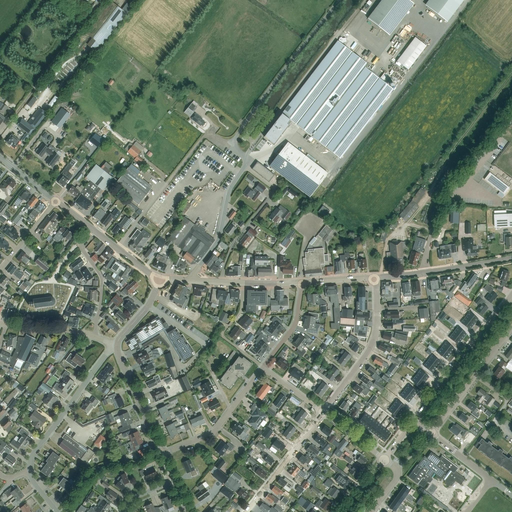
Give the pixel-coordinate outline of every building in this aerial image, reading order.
[(382,0),(368,19),(387,34),(412,2),(409,0),(382,0)] [(432,0),(427,7),(447,22),(463,0),(432,0)] [(127,14),(111,2),(86,33),(98,43),(93,49),(97,52),(127,14)] [(363,5),(355,17),(360,20),(368,8),(363,5)] [(350,23),(345,31),(349,34),(354,26),(350,23)] [(426,46),(415,37),(397,61),(408,70),(426,46)] [(270,130),(264,137),(274,144),(289,125),(287,124),(290,120),(340,158),(393,89),(368,70),(370,67),(367,64),(337,41),(319,64),(282,114),(270,130)] [(365,59),(373,65),(375,61),(367,56),(365,59)] [(51,108),(56,101),(54,98),(48,106),(51,108)] [(34,102),(31,100),(23,109),(27,111),(34,102)] [(190,116),(197,107),(192,103),(185,112),(190,116)] [(28,123),(22,118),(17,125),(30,135),(35,129),(47,114),(39,108),(28,123)] [(62,108),(52,122),(60,128),(70,115),(62,108)] [(201,125),(203,126),(206,123),(202,119),(202,118),(196,113),(191,119),(200,126),(201,125)] [(10,145),(9,145),(11,146),(15,148),(20,141),(12,134),(6,142),(10,145)] [(90,141),(98,147),(103,141),(95,134),(90,141)] [(310,197),(328,173),(288,142),(270,166),(310,197)] [(52,167),(55,163),(56,162),(57,162),(58,162),(59,160),(59,159),(60,157),(56,154),(58,151),(50,145),(48,148),(43,144),(39,149),(38,149),(37,149),(36,151),(36,152),(36,153),(41,157),(45,152),(46,151),(51,155),(49,157),(48,158),(49,158),(46,162),(47,163),(47,164),(47,165),(49,166),(50,166),(52,167)] [(135,158),(141,152),(133,145),(127,152),(135,158)] [(104,161),(100,167),(108,173),(112,167),(104,161)] [(275,175),(258,161),(252,169),(269,182),(275,175)] [(62,174),(57,182),(64,187),(72,176),(68,172),(72,166),(68,163),(61,173),(62,174)] [(109,182),(114,186),(118,181),(113,177),(113,178),(96,165),(86,177),(90,181),(89,182),(83,190),(81,193),(83,195),(83,196),(82,196),(77,203),(83,208),(83,207),(86,210),(89,207),(91,204),(91,203),(90,202),(98,192),(100,194),(109,182)] [(128,168),(118,181),(114,186),(139,205),(152,187),(128,168)] [(78,182),(83,175),(80,172),(75,179),(78,182)] [(485,179),(483,182),(503,197),(505,195),(510,188),(509,189),(496,178),(496,179),(493,176),(490,173),(490,172),(485,179)] [(250,182),(253,177),(248,174),(245,179),(250,182)] [(13,187),(17,183),(9,177),(6,182),(5,181),(0,186),(0,187),(9,195),(14,188),(13,187)] [(260,192),(262,193),(266,188),(259,183),(254,190),(248,186),(244,192),(245,193),(244,195),(247,198),(248,197),(254,201),(260,193),(259,193),(260,192)] [(69,192),(68,193),(70,195),(71,194),(76,197),(79,192),(81,193),(83,190),(77,186),(75,189),(72,186),(68,191),(69,192)] [(282,196),(288,188),(285,186),(279,193),(282,196)] [(297,193),(291,188),(288,191),(295,196),(297,193)] [(411,199),(415,203),(425,192),(421,188),(411,199)] [(31,195),(24,189),(19,196),(13,203),(17,207),(23,199),(27,202),(29,200),(28,199),(31,195)] [(27,210),(30,206),(33,208),(35,206),(34,206),(38,200),(34,196),(25,208),(24,207),(21,211),(24,213),(27,210)] [(96,219),(97,218),(100,221),(106,213),(103,211),(109,203),(108,203),(105,200),(97,210),(96,210),(95,212),(95,213),(92,216),(96,219)] [(9,206),(3,201),(0,204),(0,212),(2,215),(9,206)] [(191,205),(186,201),(178,211),(183,215),(191,205)] [(399,216),(406,221),(419,206),(412,201),(399,216)] [(36,218),(39,213),(41,214),(47,207),(40,202),(29,216),(34,220),(35,220),(36,218)] [(322,205),(318,211),(325,216),(329,210),(322,205)] [(277,208),(269,218),(275,222),(280,216),(285,220),(291,213),(287,210),(284,214),(277,208)] [(109,212),(101,223),(106,227),(111,220),(111,219),(112,218),(115,220),(120,213),(115,209),(112,214),(109,212)] [(231,220),(236,213),(233,211),(228,218),(231,220)] [(494,211),(495,228),(511,226),(511,214),(506,215),(506,211),(494,211)] [(19,214),(13,221),(17,225),(21,220),(20,219),(22,217),(20,216),(22,214),(20,212),(19,214)] [(58,216),(54,213),(50,217),(48,216),(38,228),(47,235),(55,226),(57,223),(54,220),(58,216)] [(117,235),(123,226),(126,229),(132,221),(126,216),(120,224),(119,223),(112,231),(117,235)] [(199,225),(197,227),(185,217),(168,239),(169,240),(173,243),(186,253),(183,257),(190,263),(193,260),(198,263),(209,248),(215,240),(204,232),(206,230),(199,225)] [(146,227),(149,222),(145,218),(141,223),(145,227),(146,227)] [(236,228),(234,226),(235,224),(233,223),(234,222),(233,222),(226,231),(226,232),(230,236),(233,232),(234,232),(235,231),(235,230),(236,228)] [(326,233),(330,228),(332,226),(327,223),(318,235),(322,238),(326,233)] [(3,226),(0,229),(3,231),(2,231),(7,235),(14,240),(15,239),(16,240),(19,236),(18,235),(18,234),(16,232),(17,231),(13,228),(12,229),(7,225),(5,228),(3,226)] [(67,240),(67,239),(69,240),(70,238),(69,237),(72,233),(67,230),(67,231),(62,227),(53,239),(52,239),(49,243),(52,245),(55,241),(57,243),(60,239),(62,241),(64,238),(67,240)] [(257,233),(250,228),(240,241),(241,242),(240,243),(243,246),(247,242),(248,242),(253,236),(254,237),(257,233)] [(137,229),(130,238),(133,241),(130,245),(139,252),(143,247),(142,247),(150,236),(143,230),(141,232),(137,229)] [(379,240),(384,242),(387,232),(382,231),(379,240)] [(155,244),(161,248),(166,241),(160,237),(155,244)] [(409,258),(410,258),(408,263),(416,266),(419,254),(420,254),(421,252),(422,252),(426,240),(416,237),(412,249),(413,249),(412,251),(409,258)] [(7,251),(9,248),(8,246),(9,245),(0,238),(0,239),(0,247),(2,248),(7,251)] [(282,242),(288,246),(291,242),(285,238),(282,242)] [(477,255),(476,246),(473,246),(473,239),(462,240),(463,251),(467,251),(467,256),(477,255)] [(100,254),(105,249),(103,247),(105,246),(100,242),(99,242),(96,246),(97,246),(94,250),(100,254)] [(403,264),(402,257),(403,257),(401,242),(389,243),(390,253),(386,253),(387,258),(391,257),(391,259),(392,259),(392,265),(403,264)] [(446,249),(446,251),(445,251),(446,258),(451,258),(450,252),(452,252),(452,253),(456,252),(455,244),(451,245),(451,244),(444,245),(444,246),(445,249),(446,249)] [(61,255),(62,254),(66,248),(63,245),(57,252),(61,255)] [(152,251),(155,247),(153,245),(144,256),(149,260),(154,253),(152,251)] [(101,264),(102,263),(105,259),(107,261),(108,260),(114,253),(108,248),(102,255),(97,261),(101,264)] [(324,258),(324,255),(323,248),(308,250),(306,249),(305,253),(306,258),(303,258),(304,266),(305,266),(305,271),(304,271),(305,277),(322,276),(321,264),(325,264),(324,258)] [(25,265),(29,260),(26,257),(27,256),(22,252),(17,259),(22,263),(25,265)] [(355,264),(355,261),(354,261),(354,257),(351,258),(350,256),(349,256),(349,253),(344,253),(345,255),(345,261),(347,261),(348,269),(355,269),(355,264)] [(212,254),(204,263),(209,267),(212,263),(217,257),(212,254)] [(330,275),(334,274),(333,269),(333,267),(329,267),(328,254),(324,255),(324,258),(325,264),(325,268),(324,268),(325,276),(330,275)] [(156,258),(157,259),(154,266),(164,271),(166,265),(165,265),(167,259),(157,255),(156,258)] [(344,261),(345,261),(345,255),(340,256),(340,260),(334,260),(335,269),(333,269),(334,274),(334,275),(342,274),(340,262),(344,262),(344,261)] [(255,276),(271,276),(271,267),(266,267),(267,265),(268,265),(268,256),(255,256),(255,276)] [(290,262),(286,262),(286,261),(282,261),(282,257),(278,256),(277,266),(282,267),(282,266),(283,266),(283,273),(292,274),(293,266),(289,266),(290,262)] [(35,263),(46,272),(50,266),(39,257),(35,263)] [(106,267),(117,275),(121,270),(122,270),(125,266),(112,257),(106,267)] [(186,263),(180,260),(180,259),(178,257),(174,265),(177,266),(176,269),(183,272),(187,265),(185,264),(186,263)] [(75,274),(75,273),(77,272),(76,271),(83,265),(82,264),(84,263),(81,259),(78,262),(77,261),(71,266),(70,267),(70,268),(75,274)] [(209,267),(208,269),(217,276),(219,273),(218,272),(220,269),(219,268),(222,264),(217,260),(214,264),(212,263),(209,267)] [(12,274),(20,280),(24,274),(12,265),(7,271),(11,275),(12,274)] [(117,275),(114,279),(116,280),(118,278),(119,279),(120,276),(124,279),(131,268),(126,265),(125,266),(122,270),(121,270),(117,275)] [(234,266),(234,267),(231,267),(231,270),(226,270),(226,276),(240,276),(240,266),(234,266)] [(77,277),(79,279),(83,276),(87,281),(92,277),(86,269),(81,272),(79,270),(77,272),(75,273),(75,274),(72,276),(74,279),(77,277)] [(63,276),(68,279),(71,274),(66,271),(63,276)] [(504,287),(509,273),(503,271),(500,280),(502,281),(500,285),(504,287)] [(110,281),(111,283),(108,287),(114,292),(118,287),(115,284),(117,282),(112,279),(113,278),(108,274),(105,278),(109,282),(110,281)] [(463,292),(468,284),(471,287),(478,277),(473,274),(466,283),(465,282),(459,289),(463,292)] [(8,280),(4,276),(0,281),(0,282),(3,286),(6,283),(9,285),(11,283),(8,280)] [(456,285),(451,291),(455,294),(462,283),(458,280),(453,280),(453,277),(442,278),(443,287),(446,286),(447,290),(449,290),(449,286),(456,285)] [(429,290),(432,290),(432,293),(436,292),(436,289),(440,289),(439,279),(428,280),(429,286),(429,290)] [(19,287),(24,290),(28,285),(30,287),(32,284),(27,280),(25,283),(24,281),(19,287)] [(134,291),(133,290),(138,285),(134,281),(129,286),(128,285),(122,291),(123,291),(126,293),(127,295),(129,293),(130,294),(134,291)] [(412,283),(414,296),(421,295),(420,292),(421,292),(419,282),(412,283)] [(382,297),(391,297),(391,292),(393,292),(393,289),(396,289),(396,284),(392,284),(392,283),(382,283),(382,288),(382,297)] [(171,300),(173,301),(172,302),(177,305),(177,303),(184,307),(184,306),(188,299),(184,297),(185,293),(189,295),(190,291),(186,290),(187,288),(177,285),(175,284),(170,293),(172,294),(172,296),(174,297),(172,300),(171,300)] [(495,299),(497,296),(492,292),(494,289),(487,284),(484,289),(490,294),(489,295),(488,295),(485,299),(491,303),(495,298),(495,299)] [(93,290),(93,287),(85,286),(85,292),(89,292),(89,300),(96,301),(96,291),(93,290)] [(205,293),(207,292),(208,289),(207,288),(195,286),(194,295),(200,296),(201,292),(205,293)] [(339,307),(338,307),(337,286),(325,287),(326,297),(330,297),(331,303),(334,303),(334,307),(333,308),(335,323),(331,324),(331,329),(338,329),(340,318),(339,307)] [(365,287),(358,287),(358,302),(356,302),(356,310),(364,310),(367,310),(367,302),(367,293),(368,293),(365,293),(365,287)] [(351,288),(344,288),(345,297),(342,297),(342,301),(349,300),(349,297),(351,297),(351,288)] [(238,303),(239,303),(239,291),(235,291),(235,289),(230,289),(230,294),(228,294),(229,293),(228,293),(225,304),(225,303),(228,304),(229,302),(230,302),(230,299),(235,299),(235,302),(238,302),(238,303)] [(224,304),(224,300),(225,301),(226,292),(218,291),(218,294),(216,294),(216,291),(213,291),(213,290),(212,290),(210,302),(220,306),(221,304),(224,304)] [(270,306),(270,297),(267,297),(267,291),(262,291),(246,291),(246,312),(259,312),(259,306),(270,306)] [(283,298),(283,291),(276,291),(276,300),(271,300),(271,311),(279,311),(279,306),(288,306),(287,297),(283,298)] [(457,291),(454,296),(464,303),(467,298),(457,291)] [(117,294),(111,300),(117,306),(123,300),(117,294)] [(327,303),(322,300),(322,298),(318,298),(318,294),(312,295),(312,294),(307,295),(307,299),(308,299),(308,303),(317,303),(317,306),(326,305),(327,303)] [(55,303),(55,302),(55,300),(54,299),(54,298),(53,298),(52,297),(50,297),(33,300),(33,302),(29,302),(30,307),(34,306),(34,308),(52,306),(53,305),(54,305),(55,303)] [(488,308),(484,305),(486,303),(479,297),(475,303),(478,305),(479,303),(482,305),(477,311),(482,315),(488,308)] [(131,313),(133,310),(134,310),(136,307),(133,303),(134,302),(130,298),(125,299),(122,303),(125,305),(124,306),(131,313)] [(429,302),(431,320),(433,320),(434,320),(435,320),(435,319),(435,316),(436,316),(436,312),(439,312),(438,301),(435,301),(429,302)] [(91,317),(96,306),(86,302),(82,313),(91,317)] [(117,307),(114,304),(110,308),(116,313),(114,315),(122,322),(124,322),(125,321),(124,320),(126,317),(116,308),(117,307)] [(14,311),(12,310),(13,306),(10,305),(6,317),(12,319),(14,311)] [(70,306),(68,311),(69,312),(75,315),(77,310),(70,306)] [(429,318),(428,308),(419,309),(420,319),(421,319),(424,319),(429,318)] [(342,317),(352,318),(353,310),(343,309),(342,317)] [(355,320),(369,321),(369,317),(370,317),(371,313),(364,312),(364,310),(356,310),(356,312),(355,320)] [(385,319),(392,319),(392,320),(399,320),(399,312),(385,312),(385,319)] [(470,312),(465,317),(474,324),(478,319),(470,312)] [(305,316),(304,319),(305,319),(304,322),(315,324),(315,320),(318,320),(319,314),(312,313),(312,317),(305,316)] [(219,320),(218,320),(219,318),(216,316),(215,317),(206,314),(206,315),(217,323),(219,320)] [(222,314),(219,320),(224,322),(227,317),(222,314)] [(241,321),(239,324),(246,330),(250,325),(251,326),(254,323),(253,321),(247,316),(242,321),(241,321)] [(71,327),(77,328),(79,319),(70,317),(69,321),(68,326),(71,327)] [(106,320),(109,323),(107,326),(110,329),(111,328),(116,333),(119,328),(115,324),(115,323),(108,317),(106,320)] [(271,321),(273,323),(271,326),(280,332),(281,330),(282,330),(284,328),(278,324),(280,321),(275,317),(274,317),(271,321)] [(465,317),(461,323),(469,330),(474,324),(465,317)] [(154,334),(163,329),(162,329),(165,327),(166,329),(169,327),(166,322),(163,323),(160,318),(157,320),(156,318),(151,321),(152,321),(148,324),(149,325),(146,327),(146,325),(141,328),(142,330),(135,334),(136,335),(128,340),(130,343),(127,345),(132,352),(140,347),(138,344),(140,343),(145,340),(145,339),(147,338),(152,336),(152,335),(154,334)] [(340,326),(354,328),(354,325),(355,326),(355,320),(341,318),(340,326)] [(393,323),(385,323),(385,328),(393,328),(393,325),(404,323),(404,321),(405,321),(405,320),(393,321),(393,323)] [(315,324),(304,322),(304,325),(303,328),(310,329),(310,333),(307,332),(317,334),(317,329),(319,326),(320,324),(315,324)] [(369,327),(369,326),(369,327),(364,326),(355,326),(354,325),(354,328),(353,334),(357,334),(357,336),(356,336),(367,338),(367,337),(366,337),(368,332),(369,331),(368,329),(369,329),(369,327)] [(269,336),(271,333),(276,338),(278,335),(280,332),(271,326),(269,329),(267,327),(263,331),(269,336)] [(242,332),(236,327),(233,331),(233,332),(230,336),(235,340),(239,335),(241,337),(241,338),(243,340),(246,336),(242,332)] [(458,327),(453,332),(462,339),(466,334),(458,327)] [(176,332),(174,329),(167,333),(169,335),(169,336),(172,341),(172,340),(173,343),(176,348),(176,347),(178,350),(177,350),(182,358),(183,358),(184,361),(193,355),(192,353),(194,351),(191,347),(190,347),(188,343),(186,344),(185,342),(186,341),(184,337),(182,338),(178,331),(176,332)] [(406,341),(409,332),(396,331),(395,335),(395,333),(392,332),(391,334),(384,332),(383,339),(390,341),(391,337),(406,341)] [(453,332),(449,338),(458,345),(462,339),(453,332)] [(251,334),(249,336),(245,341),(248,344),(254,337),(251,334)] [(17,336),(10,335),(9,340),(8,340),(7,347),(16,348),(17,341),(16,341),(17,336)] [(19,370),(23,362),(24,362),(35,339),(26,335),(24,339),(18,338),(16,348),(16,349),(9,364),(14,367),(14,368),(19,370)] [(259,343),(256,345),(265,352),(267,349),(267,350),(269,347),(265,345),(268,341),(260,335),(256,340),(259,343)] [(310,346),(313,341),(305,335),(307,337),(305,339),(300,335),(298,338),(297,340),(305,347),(307,344),(310,346)] [(39,348),(41,345),(43,346),(47,339),(41,336),(38,341),(35,346),(39,348)] [(418,343),(429,352),(432,348),(435,350),(437,346),(423,336),(418,343)] [(349,344),(353,346),(351,349),(355,352),(359,346),(357,345),(358,344),(352,340),(348,337),(345,342),(349,344)] [(62,347),(65,349),(69,341),(64,338),(61,342),(58,341),(54,349),(56,350),(55,351),(59,353),(60,352),(62,347)] [(302,349),(305,347),(297,340),(295,343),(294,342),(293,345),(299,349),(296,352),(302,357),(306,352),(302,349)] [(446,342),(442,347),(450,354),(455,349),(446,342)] [(384,344),(381,343),(378,348),(385,352),(384,353),(386,354),(387,354),(388,352),(389,353),(392,347),(384,343),(384,344)] [(252,346),(248,351),(254,355),(256,352),(261,357),(263,354),(265,352),(256,345),(254,348),(252,346)] [(141,353),(139,354),(134,356),(137,363),(141,362),(145,360),(149,358),(150,361),(160,356),(157,348),(151,351),(149,347),(145,349),(145,351),(142,352),(142,353),(141,353)] [(442,347),(437,353),(446,360),(450,354),(442,347)] [(11,355),(2,350),(0,354),(0,357),(8,361),(11,355)] [(347,361),(351,356),(345,352),(342,350),(340,353),(343,355),(342,357),(347,361)] [(55,351),(54,351),(52,356),(57,359),(60,354),(59,353),(55,351)] [(31,352),(26,362),(27,362),(34,366),(35,366),(39,357),(39,356),(31,353),(31,352)] [(289,364),(283,360),(286,355),(282,352),(276,359),(279,361),(276,364),(280,367),(281,366),(285,369),(289,364)] [(80,367),(85,360),(76,354),(75,356),(70,353),(65,361),(73,367),(77,364),(80,367)] [(175,366),(171,353),(165,355),(168,364),(171,363),(173,367),(175,366)] [(432,355),(428,360),(436,367),(441,362),(432,355)] [(399,361),(391,356),(389,360),(397,365),(399,361)] [(231,366),(221,379),(222,380),(221,382),(230,389),(238,378),(236,376),(239,371),(244,375),(252,364),(243,357),(242,359),(239,357),(232,366),(231,366)] [(343,366),(347,361),(342,357),(340,359),(337,357),(335,360),(338,362),(343,366)] [(380,366),(381,365),(386,368),(388,364),(376,357),(373,362),(380,366)] [(416,367),(417,366),(409,358),(405,362),(416,372),(418,370),(416,367)] [(152,364),(155,363),(153,360),(148,363),(149,366),(143,368),(146,376),(156,371),(152,364)] [(428,360),(423,366),(432,373),(436,367),(428,360)] [(505,371),(503,370),(506,367),(511,372),(511,365),(508,363),(507,365),(502,361),(497,367),(498,368),(494,374),(500,378),(505,371)] [(294,376),(299,381),(304,374),(299,370),(301,368),(295,363),(291,368),(294,370),(290,374),(293,377),(294,376)] [(398,367),(393,364),(388,371),(392,374),(393,375),(398,367)] [(108,382),(113,376),(110,373),(114,369),(109,365),(103,372),(102,371),(97,378),(103,383),(106,380),(108,382)] [(332,370),(330,372),(336,376),(340,371),(334,367),(334,368),(331,365),(329,368),(332,370)] [(367,371),(372,376),(371,377),(377,381),(380,377),(377,375),(377,374),(375,372),(376,371),(370,367),(367,371)] [(420,370),(416,375),(425,382),(429,377),(420,370)] [(64,379),(62,382),(70,388),(74,382),(67,377),(69,374),(70,375),(65,371),(61,376),(62,376),(64,379)] [(326,377),(332,382),(336,376),(330,372),(328,374),(326,372),(323,375),(326,377)] [(381,379),(386,382),(386,381),(387,381),(389,378),(384,374),(381,378),(381,379)] [(154,378),(147,382),(149,388),(157,384),(161,382),(158,375),(154,377),(154,378)] [(416,375),(412,381),(420,388),(425,382),(416,375)] [(191,388),(186,376),(178,379),(184,392),(191,388)] [(368,382),(369,380),(363,376),(360,380),(363,382),(361,384),(369,389),(372,385),(368,382)] [(195,389),(202,385),(199,380),(192,384),(195,389)] [(320,386),(319,388),(324,392),(328,387),(323,382),(322,383),(319,380),(317,383),(320,386)] [(392,380),(388,385),(392,388),(396,383),(392,380)] [(203,391),(212,387),(209,381),(201,386),(203,391)] [(380,391),(383,387),(375,381),(372,385),(380,391)] [(66,393),(70,388),(62,382),(60,385),(56,383),(57,383),(56,383),(53,388),(58,392),(58,391),(57,391),(59,388),(66,393)] [(40,387),(48,393),(51,389),(43,383),(40,387)] [(271,388),(265,384),(260,389),(266,394),(269,390),(273,392),(275,390),(271,387),(271,388)] [(369,391),(365,388),(363,390),(362,388),(361,389),(356,385),(353,390),(359,394),(361,392),(365,396),(369,391)] [(409,385),(404,390),(413,397),(417,392),(409,385)] [(106,395),(110,390),(104,386),(101,391),(106,395)] [(215,392),(212,387),(203,391),(206,396),(215,392)] [(315,392),(314,393),(320,397),(324,392),(319,388),(317,390),(314,387),(312,390),(315,392)] [(155,393),(152,394),(154,398),(156,402),(168,396),(165,388),(155,392),(155,393)] [(263,398),(266,394),(260,389),(256,395),(262,400),(261,400),(265,403),(267,400),(263,398)] [(480,403),(484,398),(488,400),(486,403),(490,407),(495,401),(491,397),(490,398),(487,395),(487,394),(481,389),(477,394),(480,396),(476,400),(480,403)] [(404,390),(400,396),(409,403),(413,397),(404,390)] [(50,408),(54,402),(55,403),(58,399),(50,393),(43,403),(50,408)] [(116,393),(108,397),(111,403),(116,401),(119,408),(124,405),(121,397),(118,398),(116,393)] [(196,394),(193,396),(199,409),(202,408),(196,394)] [(286,398),(281,395),(276,401),(275,400),(273,403),(279,408),(286,398)] [(289,399),(298,406),(301,402),(292,396),(289,399)] [(95,407),(98,402),(93,397),(90,402),(87,399),(84,402),(85,403),(81,408),(88,413),(93,406),(95,407)] [(14,399),(8,407),(11,409),(17,401),(14,399)] [(210,404),(208,401),(203,404),(205,409),(210,407),(212,411),(221,406),(217,400),(210,404)] [(345,411),(349,405),(350,406),(352,403),(348,400),(346,403),(344,401),(339,407),(345,411)] [(397,400),(393,405),(401,412),(406,407),(397,400)] [(359,411),(358,411),(361,406),(356,402),(353,407),(353,406),(349,411),(351,412),(349,415),(354,418),(359,411)] [(480,416),(476,413),(479,410),(476,408),(477,407),(471,402),(468,407),(474,412),(475,413),(473,415),(478,419),(480,416)] [(158,409),(161,415),(168,412),(168,411),(166,407),(170,405),(169,403),(165,405),(165,406),(158,409)] [(254,403),(250,409),(255,412),(252,415),(254,417),(250,423),(256,428),(266,416),(260,412),(262,409),(254,403)] [(393,405),(388,411),(397,418),(401,412),(393,405)] [(17,412),(13,408),(8,413),(12,417),(17,412)] [(299,408),(297,411),(300,413),(298,415),(304,419),(308,414),(302,410),(299,408)] [(164,421),(170,418),(168,413),(173,411),(172,409),(168,411),(168,412),(161,415),(164,421)] [(37,428),(40,425),(41,426),(46,420),(34,412),(30,418),(35,422),(33,425),(37,428)] [(119,416),(119,415),(115,417),(116,420),(120,419),(121,422),(130,418),(128,412),(119,416)] [(197,417),(196,413),(194,414),(195,418),(196,418),(199,425),(205,422),(202,415),(197,417)] [(365,413),(359,422),(364,426),(371,417),(365,413)] [(467,425),(471,420),(474,422),(476,419),(471,415),(470,417),(469,416),(468,417),(463,413),(459,419),(467,425)] [(192,420),(190,415),(188,416),(190,421),(190,420),(193,427),(199,425),(196,418),(195,418),(192,420)] [(300,424),(304,419),(298,415),(297,417),(294,415),(292,418),(294,420),(300,424)] [(11,419),(9,417),(8,419),(1,425),(5,429),(8,432),(10,430),(12,427),(10,425),(12,423),(10,421),(11,419)] [(371,417),(364,426),(369,430),(376,421),(371,417)] [(132,423),(130,418),(121,422),(123,427),(120,428),(121,432),(128,429),(126,426),(132,423)] [(166,426),(169,432),(176,429),(175,428),(174,425),(178,423),(177,421),(173,423),(166,426)] [(376,421),(369,430),(374,434),(381,425),(376,421)] [(271,422),(267,427),(272,431),(276,426),(271,422)] [(249,429),(244,425),(242,427),(236,423),(232,429),(240,435),(243,431),(246,433),(249,429)] [(292,434),(296,429),(291,425),(290,425),(288,423),(286,426),(289,428),(287,430),(292,434)] [(464,432),(462,435),(465,438),(470,432),(466,429),(466,430),(457,424),(456,426),(454,425),(450,430),(457,436),(461,431),(464,432)] [(381,425),(374,434),(379,438),(386,429),(381,425)] [(332,431),(325,426),(321,431),(328,436),(328,435),(330,437),(328,440),(337,447),(339,444),(334,440),(336,438),(330,433),(332,431)] [(480,431),(473,426),(469,431),(476,436),(480,431)] [(169,432),(171,438),(178,435),(176,430),(180,429),(179,427),(175,428),(176,429),(169,432)] [(267,440),(271,435),(273,432),(272,431),(267,427),(261,435),(267,440)] [(21,435),(19,438),(27,445),(31,440),(27,437),(29,434),(21,428),(18,433),(21,435)] [(386,429),(379,438),(384,442),(391,433),(386,429)] [(288,440),(292,434),(287,430),(285,432),(282,430),(280,433),(283,435),(288,440)] [(130,431),(122,434),(124,438),(129,435),(131,441),(140,437),(138,432),(131,434),(130,431)] [(95,453),(89,448),(86,452),(78,447),(80,445),(65,434),(62,438),(64,439),(59,446),(76,459),(78,457),(81,459),(87,464),(95,453)] [(101,435),(97,439),(103,444),(106,439),(101,435)] [(318,436),(314,440),(323,447),(321,449),(325,453),(331,446),(326,442),(318,436)] [(140,437),(131,441),(129,442),(130,445),(130,446),(130,448),(129,449),(130,452),(132,452),(135,451),(137,449),(136,446),(143,443),(140,437)] [(24,450),(27,445),(19,438),(17,442),(13,439),(10,444),(18,449),(20,447),(24,450)] [(279,449),(282,451),(286,446),(280,441),(280,440),(278,438),(272,446),(278,451),(279,449)] [(502,454),(504,451),(500,449),(499,451),(498,453),(490,447),(491,446),(493,444),(489,441),(488,443),(488,444),(487,445),(484,442),(485,440),(482,439),(480,442),(479,441),(475,447),(478,449),(478,450),(480,452),(482,450),(487,454),(486,456),(491,459),(492,457),(498,462),(497,463),(502,467),(503,465),(511,471),(510,473),(511,474),(511,460),(511,458),(511,457),(508,460),(501,455),(502,453),(502,454)] [(231,451),(234,447),(228,442),(226,445),(222,442),(215,450),(221,455),(227,448),(231,451)] [(262,451),(266,447),(259,442),(256,446),(262,451)] [(316,451),(316,450),(310,445),(306,451),(312,455),(310,457),(318,464),(320,461),(315,456),(318,452),(316,451)] [(261,455),(265,459),(264,460),(271,466),(275,461),(263,451),(261,455)] [(57,462),(60,457),(53,452),(51,454),(48,452),(46,454),(57,462)] [(356,455),(354,457),(357,460),(363,465),(367,460),(363,458),(364,456),(358,452),(359,452),(356,456),(356,455)] [(417,465),(408,477),(423,488),(428,482),(427,481),(430,476),(431,477),(435,473),(435,474),(437,478),(442,479),(443,479),(445,480),(444,480),(444,481),(446,485),(451,486),(452,486),(455,481),(461,485),(464,481),(465,479),(455,471),(458,467),(442,455),(440,458),(431,452),(427,458),(425,456),(417,465)] [(46,461),(47,462),(53,466),(57,462),(46,454),(45,456),(48,458),(46,461)] [(16,460),(8,455),(4,460),(12,466),(16,460)] [(305,457),(302,455),(298,460),(303,464),(305,462),(308,464),(312,460),(306,456),(305,457)] [(254,465),(257,462),(250,456),(247,460),(254,465)] [(224,462),(220,459),(215,466),(219,469),(224,462)] [(197,475),(195,469),(194,470),(190,460),(183,463),(187,473),(189,472),(192,477),(197,475)] [(55,468),(53,466),(47,462),(46,465),(42,462),(41,464),(51,472),(55,468)] [(48,477),(51,472),(41,464),(39,466),(43,469),(41,471),(48,477)] [(353,467),(349,464),(347,467),(351,470),(349,472),(354,476),(360,469),(354,465),(353,467)] [(255,465),(252,469),(256,472),(255,473),(260,477),(261,476),(264,479),(267,474),(264,472),(264,471),(259,467),(259,468),(255,465)] [(294,465),(291,469),(297,473),(303,478),(306,474),(302,472),(302,471),(294,465)] [(334,465),(331,468),(336,472),(337,471),(338,472),(341,475),(343,472),(334,465)] [(157,475),(154,468),(144,473),(143,470),(139,471),(142,477),(145,475),(147,479),(157,475)] [(312,470),(310,473),(314,476),(319,470),(317,468),(314,471),(312,470)] [(212,475),(222,484),(228,477),(218,469),(212,475)] [(296,475),(297,473),(291,469),(288,473),(296,479),(298,477),(296,475)] [(247,494),(248,492),(246,491),(242,488),(240,489),(238,488),(241,484),(238,482),(242,477),(234,471),(224,484),(235,492),(237,490),(239,491),(237,493),(243,498),(247,500),(250,496),(247,494)] [(341,475),(336,481),(340,484),(340,485),(345,489),(351,481),(347,478),(348,476),(343,472),(341,475)] [(121,475),(121,476),(119,477),(116,481),(118,482),(116,486),(122,490),(125,486),(124,486),(125,485),(125,484),(129,482),(125,474),(121,475)] [(61,492),(69,482),(64,478),(59,485),(61,488),(59,491),(61,492)] [(277,483),(280,485),(283,488),(285,485),(290,489),(293,484),(285,478),(283,480),(281,478),(277,483)] [(333,483),(328,479),(324,484),(329,488),(333,483)] [(305,490),(310,484),(305,481),(301,486),(305,490)] [(73,486),(69,482),(61,492),(63,494),(65,490),(68,493),(73,486)] [(197,487),(200,491),(195,495),(200,501),(210,494),(202,484),(197,487)] [(295,490),(301,494),(304,489),(298,485),(295,490)] [(234,494),(225,486),(220,492),(230,499),(234,494)] [(282,495),(284,493),(274,486),(271,491),(274,493),(277,496),(279,493),(282,495)] [(317,495),(320,491),(313,486),(310,489),(317,495)] [(408,494),(410,491),(404,486),(400,492),(409,498),(410,496),(408,494)] [(334,499),(340,491),(334,487),(333,489),(331,488),(327,493),(334,499)] [(21,492),(18,488),(12,492),(10,489),(5,493),(8,498),(12,495),(14,497),(21,492)] [(114,501),(118,496),(108,489),(107,491),(108,492),(106,495),(114,501)] [(14,497),(17,500),(12,503),(15,507),(20,503),(18,501),(25,496),(21,492),(14,497)] [(409,498),(400,492),(396,497),(402,501),(405,498),(407,499),(409,498)] [(271,504),(273,501),(276,504),(279,500),(272,495),(271,496),(268,494),(265,499),(268,501),(267,501),(271,504)] [(98,505),(99,505),(107,511),(111,506),(105,502),(107,499),(100,495),(98,497),(101,500),(98,505)] [(164,505),(159,508),(160,510),(160,511),(167,511),(168,511),(167,509),(172,507),(168,497),(161,500),(164,505)] [(301,497),(297,503),(309,511),(314,505),(307,500),(306,500),(301,497)] [(402,501),(396,497),(393,502),(399,506),(401,508),(403,506),(403,505),(401,504),(402,501)] [(325,511),(331,503),(326,499),(323,502),(319,499),(315,505),(321,510),(322,508),(325,511)] [(393,502),(389,507),(395,511),(398,508),(399,506),(393,502)] [(261,508),(260,509),(263,511),(268,511),(278,511),(272,507),(271,509),(266,505),(265,505),(262,503),(259,507),(261,508)]
